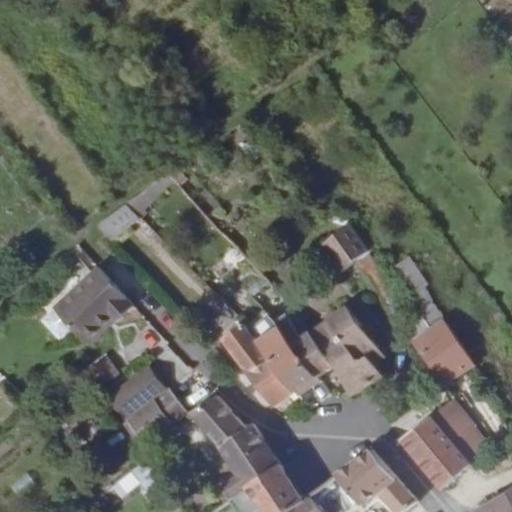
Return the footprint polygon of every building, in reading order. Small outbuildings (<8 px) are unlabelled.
[(181,165),(172,172),(180,181),(189,172),(181,165)] [(151,187),(127,205),(137,215),(158,196),(151,187)] [(125,206),(99,226),(107,238),(135,218),(125,206)] [(354,259),(356,258),(374,246),(354,220),(352,221),(324,243),(343,268),(344,266),(354,259)] [(270,263),(281,271),(292,256),(282,248),(270,263)] [(410,256),(394,264),(424,322),(440,313),(410,256)] [(354,259),(344,266),(348,273),(359,266),(354,259)] [(120,291),(96,266),(52,307),(87,343),(112,319),(114,321),(132,304),(120,291)] [(330,318),(342,309),(333,299),(322,307),(330,318)] [(335,363),(352,385),(356,391),(366,384),(386,370),(378,358),(395,346),(380,326),(373,331),(351,302),(342,309),(330,318),(312,331),(335,363)] [(280,329),(318,376),(335,363),(312,331),(294,307),(275,322),(280,329)] [(431,366),(439,377),(441,380),(473,358),(446,319),(437,326),(413,342),(431,366)] [(273,406),(297,387),(261,342),(245,322),(220,341),(273,406)] [(297,387),(299,390),(318,376),(280,329),(261,342),(297,387)] [(86,368),(101,388),(120,373),(104,354),(86,368)] [(154,401),(168,390),(149,366),(135,378),(154,401)] [(110,398),(128,422),(154,401),(135,378),(110,398)] [(128,422),(132,428),(142,441),(185,405),(170,388),(168,390),(154,401),(128,422)] [(217,396),(214,392),(188,409),(191,413),(217,396)] [(248,426),(217,396),(191,413),(219,444),(248,426)] [(455,396),(453,398),(486,449),(488,446),(472,425),(476,422),(455,396)] [(434,412),(473,462),(486,449),(453,398),(434,412)] [(434,412),(400,435),(421,461),(447,488),(473,462),(434,412)] [(253,422),(248,426),(219,444),(204,455),(210,463),(224,453),(237,471),(221,482),(231,496),(248,485),(282,462),(265,437),(253,422)] [(399,511),(416,500),(371,448),(336,473),(355,500),(359,504),(377,491),(394,511),(399,511)] [(136,460),(112,491),(123,500),(135,484),(143,490),(155,474),(136,460)] [(282,511),(307,494),(282,462),(248,485),(266,511),(282,511)] [(511,511),(511,490),(476,511),(511,511)] [(199,492),(181,505),(186,511),(207,511),(212,509),(199,492)] [(322,511),(309,493),(307,494),(282,511),(322,511)]
